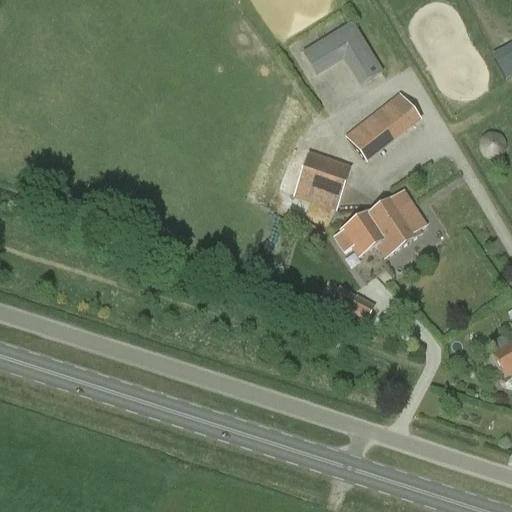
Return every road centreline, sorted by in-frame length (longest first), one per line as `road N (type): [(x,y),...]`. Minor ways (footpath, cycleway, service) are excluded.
road 1 (unclassified): [(511,477),(0,312)]
road 2 (primary): [(483,511),(0,358)]
